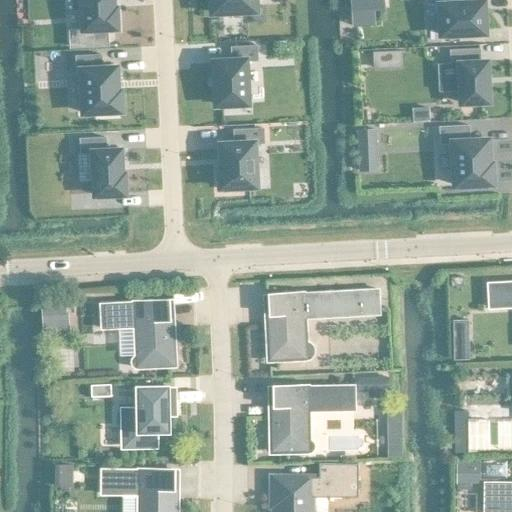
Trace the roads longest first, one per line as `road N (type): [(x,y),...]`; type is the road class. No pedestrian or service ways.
road 1 (residential): [(227,269),(511,253)]
road 2 (residential): [(170,0),(183,271)]
road 3 (residential): [(229,511),(227,269)]
road 4 (residential): [(0,281),(183,271)]
